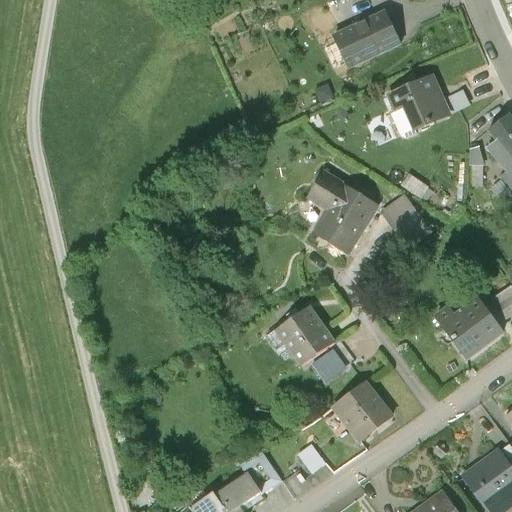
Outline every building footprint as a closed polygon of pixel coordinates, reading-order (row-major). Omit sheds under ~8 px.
[(338,0),(329,4),(341,32),(364,20),(355,0),(338,0)] [(400,40),(386,10),(364,20),(341,32),(352,54),(364,49),(367,56),(400,40)] [(451,118),(434,76),(390,95),(397,110),(406,106),(416,128),(418,132),(451,118)] [(406,106),(397,110),(390,113),(399,135),(416,128),(406,106)] [(511,117),(509,114),(492,128),(503,143),(492,151),(508,171),(511,175),(511,117)] [(474,167),(484,167),(479,148),(472,150),(471,167),(474,167)] [(474,167),(474,188),(483,188),(484,167),(474,167)] [(511,175),(508,171),(500,178),(511,192),(511,175)] [(378,205),(325,175),(312,198),(333,210),(317,238),(348,256),(378,205)] [(412,177),(404,189),(421,199),(428,187),(412,177)] [(418,215),(405,198),(383,216),(396,232),(418,215)] [(418,215),(396,232),(409,249),(431,232),(418,215)] [(511,288),(493,301),(507,320),(511,316),(511,288)] [(504,334),(478,300),(457,315),(452,308),(436,320),(467,361),(502,336),(504,334)] [(335,347),(312,311),(279,332),(302,368),(335,347)] [(393,417),(368,385),(337,409),(362,441),(393,417)] [(511,448),(509,444),(498,452),(511,470),(511,469),(511,448)] [(312,474),(313,475),(326,466),(313,447),(300,456),(312,474)] [(511,511),(511,471),(511,470),(498,452),(463,478),(488,511),(511,511)] [(251,476),(263,496),(283,484),(264,453),(244,465),(251,476)] [(263,496),(251,476),(197,511),(245,511),(265,499),(263,496)] [(456,511),(442,492),(413,511),(456,511)]
